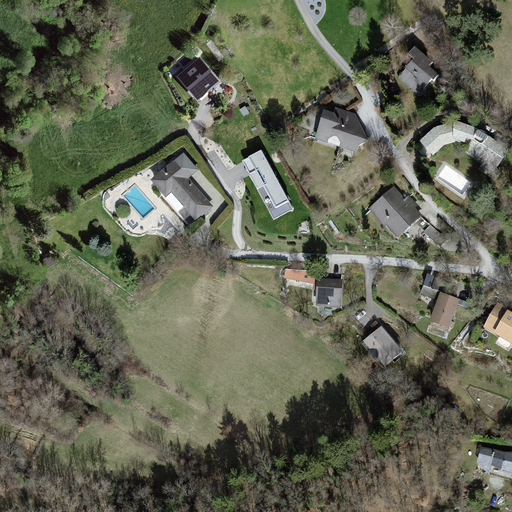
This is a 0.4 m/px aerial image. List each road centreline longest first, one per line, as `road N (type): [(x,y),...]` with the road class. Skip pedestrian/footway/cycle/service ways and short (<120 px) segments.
road 1 (residential): [(485,269),(245,253),(235,209),(192,143)]
road 2 (residential): [(485,269),(478,248),(399,161),(350,72),(296,0)]
